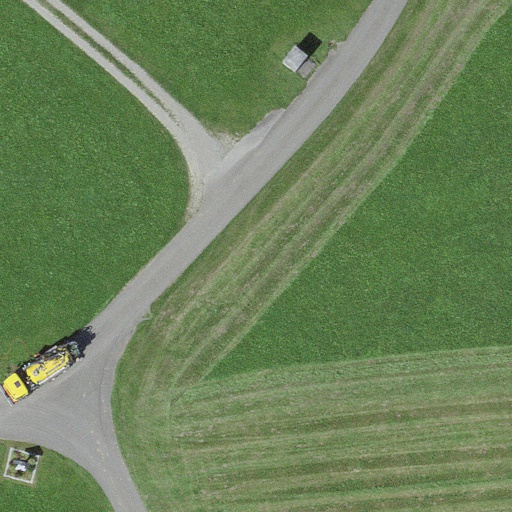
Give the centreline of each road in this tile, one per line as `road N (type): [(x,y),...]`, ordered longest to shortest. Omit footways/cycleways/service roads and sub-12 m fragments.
road 1 (unclassified): [(57,398),(371,57),(399,0)]
road 2 (track): [(27,0),(251,193)]
road 3 (unclassified): [(57,398),(133,511)]
